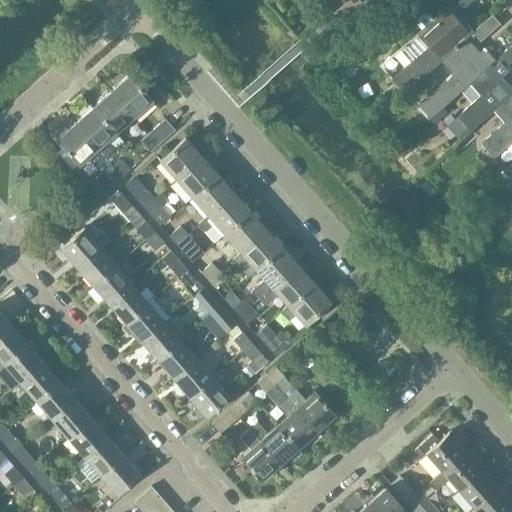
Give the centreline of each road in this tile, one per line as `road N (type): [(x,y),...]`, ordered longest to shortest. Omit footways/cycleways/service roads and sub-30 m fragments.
road 1 (residential): [(444,380),(137,23)]
road 2 (residential): [(220,511),(0,248)]
road 3 (residential): [(297,511),(444,380)]
road 4 (residential): [(0,145),(137,23)]
